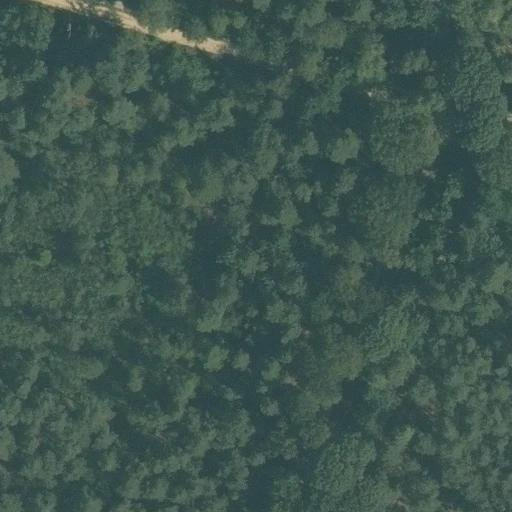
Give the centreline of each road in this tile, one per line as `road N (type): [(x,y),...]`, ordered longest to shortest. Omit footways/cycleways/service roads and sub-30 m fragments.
road 1 (track): [(448,119),(308,511)]
road 2 (track): [(52,0),(448,119)]
